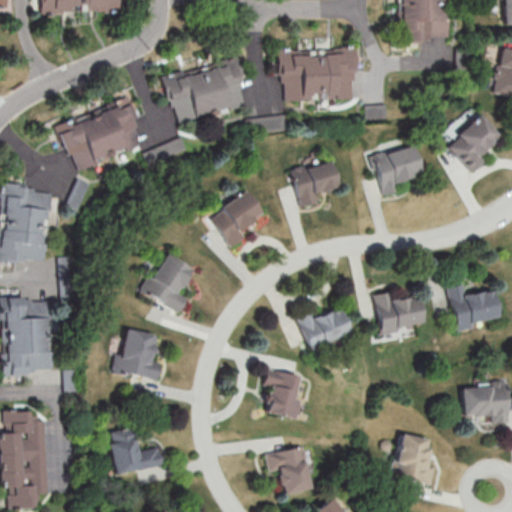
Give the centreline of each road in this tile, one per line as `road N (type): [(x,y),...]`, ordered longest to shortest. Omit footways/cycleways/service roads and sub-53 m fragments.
road 1 (residential): [(511,200),(446,234),(324,250),(263,281),(229,316),(208,359),(202,396),(204,437),(236,511)]
road 2 (residential): [(158,0),(153,31),(141,41),(0,116)]
road 3 (residential): [(239,0),(277,8),(357,7),(358,0)]
